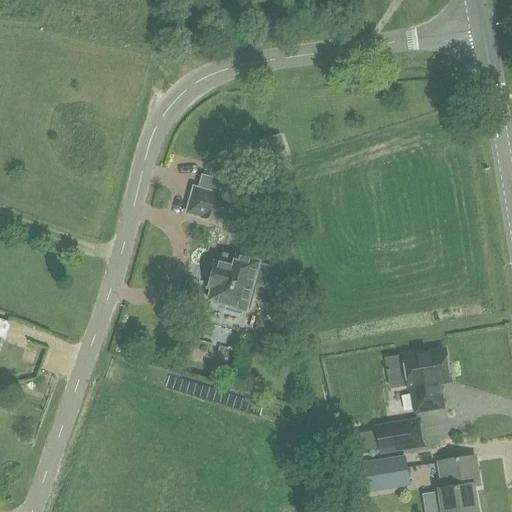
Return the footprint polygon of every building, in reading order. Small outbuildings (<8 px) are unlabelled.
[(265,161),(286,154),(280,136),(259,143),(265,161)] [(237,222),(241,207),(239,207),(241,201),(194,188),(186,215),(233,228),(235,221),(237,222)] [(278,269),(260,264),(260,262),(237,255),(236,258),(224,254),(220,265),(216,264),(215,268),(211,267),(206,284),(210,285),(209,289),(212,290),(208,302),(227,307),(225,311),(242,316),(243,312),(245,313),(246,309),(251,311),(258,288),(274,292),(279,274),(280,270),(278,269)] [(447,365),(445,350),(422,354),(421,352),(403,355),(408,388),(412,387),(416,412),(443,407),(439,383),(450,381),(450,377),(452,374),(450,367),(447,365)] [(381,452),(423,445),(419,422),(377,429),(381,452)] [(352,495),(410,485),(405,456),(347,466),(352,495)] [(442,511),(478,511),(474,487),(481,485),(475,456),(439,462),(444,490),(439,491),(442,511)]
